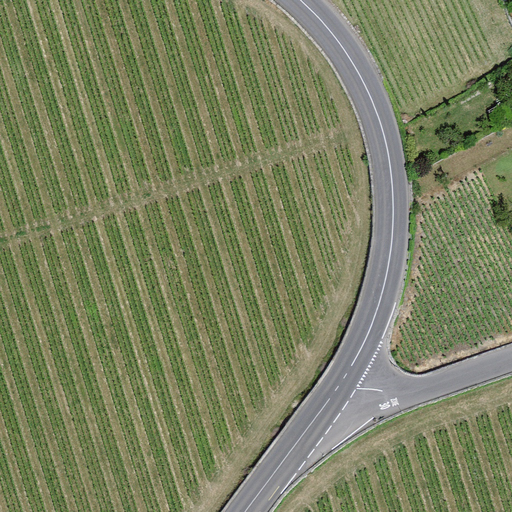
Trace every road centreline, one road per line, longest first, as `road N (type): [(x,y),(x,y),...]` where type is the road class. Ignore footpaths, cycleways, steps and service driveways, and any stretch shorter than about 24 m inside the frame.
road 1 (tertiary): [(302,0),(359,71),(391,158),(387,281),(341,382)]
road 2 (residential): [(341,382),(398,392),(511,357)]
road 3 (tertiary): [(341,382),(246,511)]
